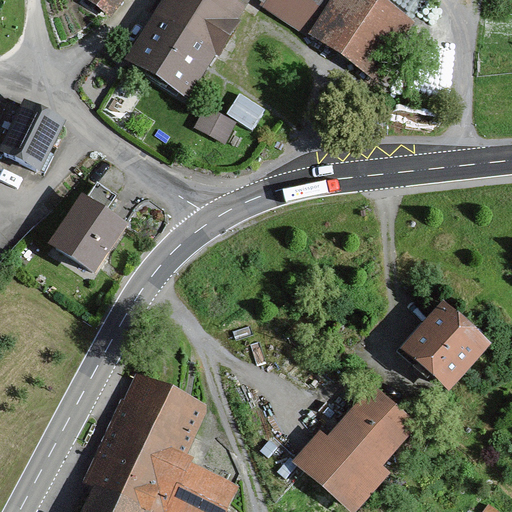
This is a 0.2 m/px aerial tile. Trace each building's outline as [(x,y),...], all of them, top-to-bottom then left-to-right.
[(94,0),(108,11),(117,0),(94,0)] [(418,20),(387,0),(159,0),(120,64),(186,105),(217,55),(221,57),(256,1),(258,3),(254,9),(307,44),(311,39),(377,82),(418,20)] [(230,120),(258,128),(266,104),(238,96),(230,120)] [(62,124),(20,104),(0,145),(0,152),(39,171),(62,124)] [(233,129),(210,113),(197,133),(220,148),(233,129)] [(127,221),(84,193),(52,242),(95,270),(127,221)] [(491,343),(442,300),(400,348),(449,391),(491,343)] [(205,408),(135,376),(90,474),(102,480),(87,511),(149,511),(151,509),(157,511),(222,511),(236,484),(189,463),(193,455),(185,452),(205,408)] [(416,427),(374,388),(328,437),(321,430),(292,461),(347,511),(355,511),(391,474),(380,465),(416,427)]
